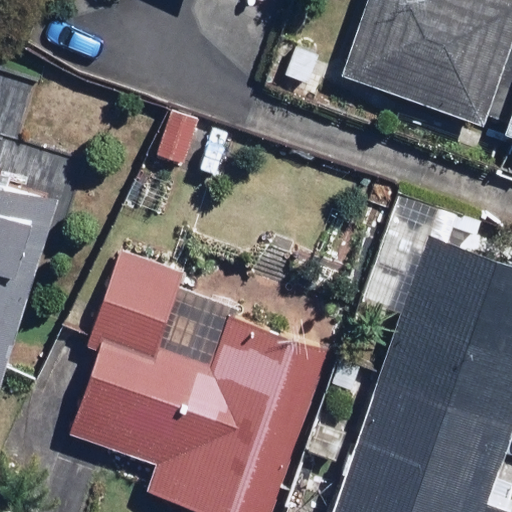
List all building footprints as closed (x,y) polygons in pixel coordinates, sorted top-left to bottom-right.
[(488,119),(511,39),(511,0),(369,0),(346,75),(488,119)] [(233,129),(169,107),(154,152),(218,174),(233,129)] [(0,376),(6,378),(57,193),(0,177),(0,376)] [(511,511),(511,490),(497,486),(511,440),(511,262),(423,233),(329,511),(511,511)] [(221,511),(277,511),(333,344),(336,334),(187,285),(194,264),(120,239),(88,334),(104,339),(73,432),(160,461),(151,489),(221,511)]
